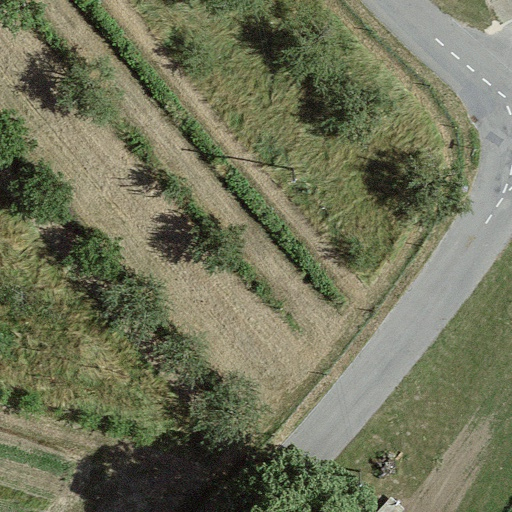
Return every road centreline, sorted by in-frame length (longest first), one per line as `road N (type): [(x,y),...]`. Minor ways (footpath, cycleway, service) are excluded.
road 1 (unclassified): [(259,511),(408,339),(511,187)]
road 2 (unclassified): [(511,93),(416,0)]
